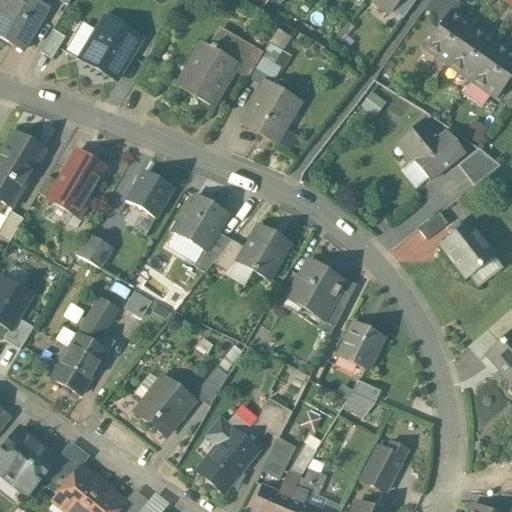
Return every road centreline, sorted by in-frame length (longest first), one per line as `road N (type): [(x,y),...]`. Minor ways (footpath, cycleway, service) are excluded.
road 1 (residential): [(0,91),(284,191),(364,246),(418,319),(444,402),(446,479),(434,511)]
road 2 (residential): [(191,511),(0,384)]
